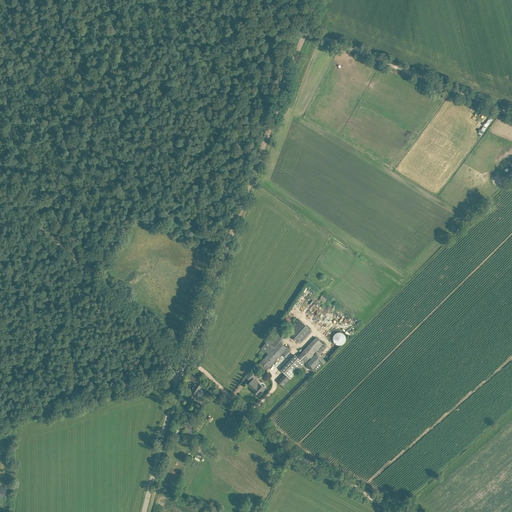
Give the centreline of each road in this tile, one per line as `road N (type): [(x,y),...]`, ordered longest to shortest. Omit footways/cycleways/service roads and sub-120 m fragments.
road 1 (unclassified): [(143,511),(178,380),(316,0)]
road 2 (track): [(186,357),(298,456),(399,511)]
road 3 (track): [(186,357),(0,188)]
road 4 (track): [(305,30),(511,113)]
road 5 (track): [(181,372),(0,423)]
